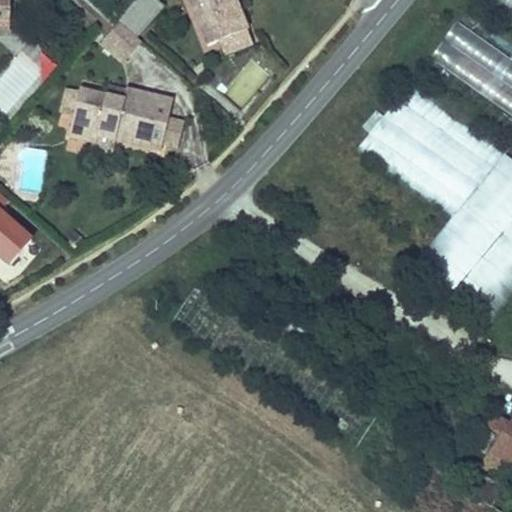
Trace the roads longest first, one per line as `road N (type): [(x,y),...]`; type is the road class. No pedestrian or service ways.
road 1 (tertiary): [(398,0),(215,202),(0,342)]
road 2 (unknown): [(215,202),(484,360),(511,361)]
